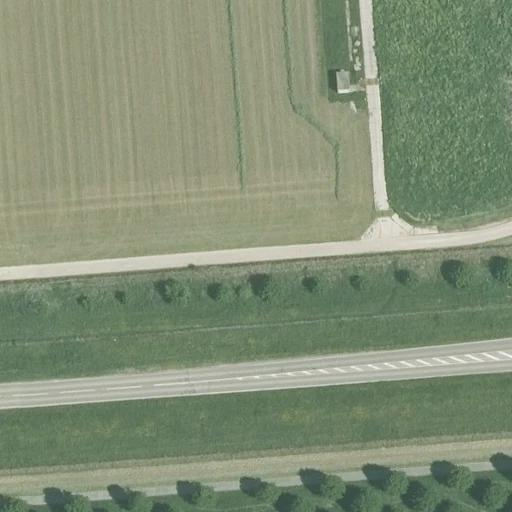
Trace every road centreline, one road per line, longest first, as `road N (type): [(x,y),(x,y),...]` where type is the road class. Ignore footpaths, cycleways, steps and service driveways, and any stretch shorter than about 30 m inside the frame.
road 1 (tertiary): [(511,344),(208,382)]
road 2 (tertiary): [(208,382),(511,367)]
road 3 (tertiary): [(208,382),(0,398)]
